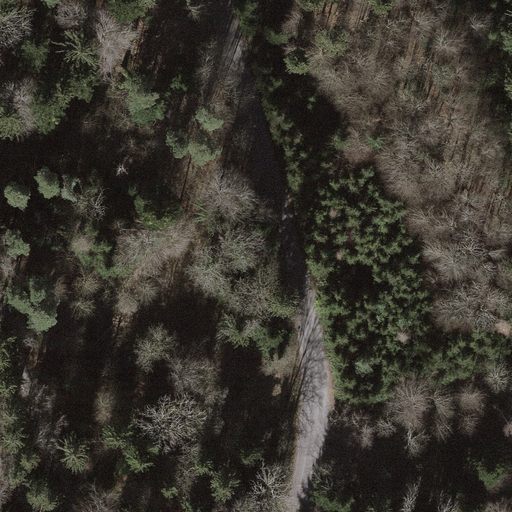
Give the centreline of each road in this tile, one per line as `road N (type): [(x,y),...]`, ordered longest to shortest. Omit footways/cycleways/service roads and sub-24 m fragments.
road 1 (unclassified): [(297,511),(314,439),(314,355),(221,0)]
road 2 (track): [(0,322),(72,511)]
road 3 (track): [(318,393),(344,447),(360,511)]
